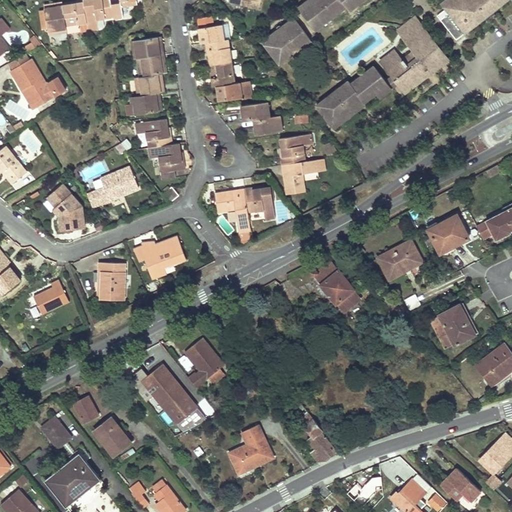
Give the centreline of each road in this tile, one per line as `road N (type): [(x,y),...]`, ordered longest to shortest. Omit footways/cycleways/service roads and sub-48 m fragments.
road 1 (primary): [(0,402),(287,253)]
road 2 (residential): [(248,511),(345,463),(511,409)]
road 3 (residential): [(0,212),(48,249),(69,253),(189,202)]
road 4 (primary): [(481,127),(359,216)]
road 5 (primary): [(359,216),(494,150)]
road 6 (residential): [(201,172),(232,172),(241,159),(189,93)]
road 7 (unclassified): [(287,253),(229,251),(189,202)]
